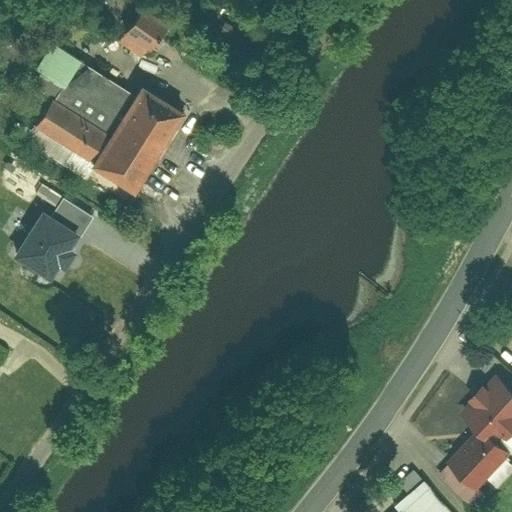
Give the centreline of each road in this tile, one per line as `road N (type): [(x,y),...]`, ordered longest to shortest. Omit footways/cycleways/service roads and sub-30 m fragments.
road 1 (residential): [(0,511),(351,0)]
road 2 (tertiary): [(511,183),(416,364),(306,511)]
